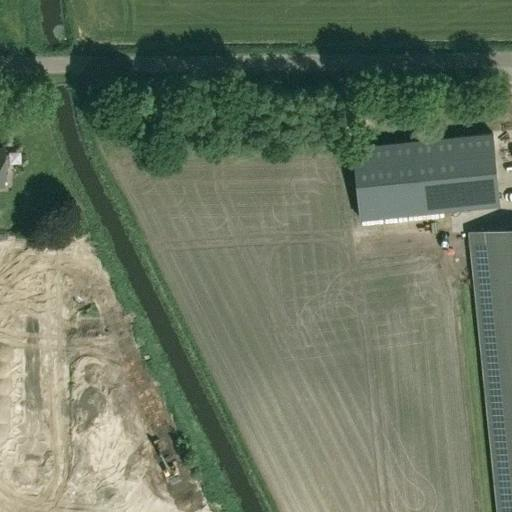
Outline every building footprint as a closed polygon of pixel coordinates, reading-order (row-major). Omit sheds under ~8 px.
[(500,204),(493,132),(422,139),(393,142),(353,146),(360,218),(436,210),(500,204)] [(0,148),(0,185),(5,185),(5,167),(8,167),(10,164),(10,157),(8,154),(5,154),(5,148),(0,148)] [(511,511),(511,226),(470,230),(498,511),(511,511)] [(65,276),(3,274),(0,409),(0,461),(37,462),(36,486),(61,487),(60,498),(70,498),(71,481),(69,481),(71,409),(69,409),(72,308),(64,307),(65,276)] [(109,458),(136,463),(141,443),(114,438),(109,458)]
